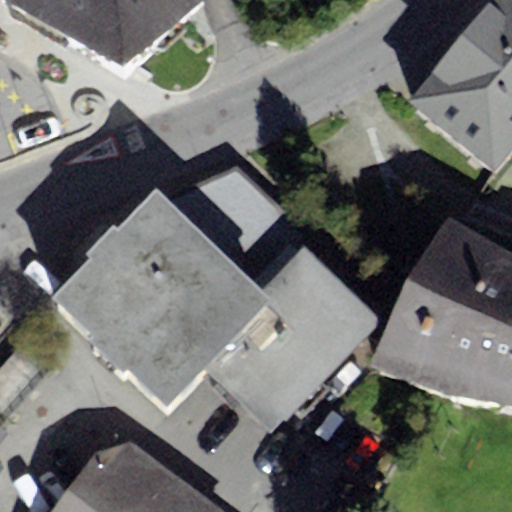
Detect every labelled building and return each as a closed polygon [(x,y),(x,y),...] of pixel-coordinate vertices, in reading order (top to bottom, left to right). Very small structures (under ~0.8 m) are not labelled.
[(5,0),(40,20),(122,67),(204,0),(5,0)] [(511,0),(488,0),(410,103),(498,170),(511,151),(511,0)] [(166,403),(200,366),(306,250),(317,237),(239,166),(173,202),(156,186),(53,299),(166,403)] [(511,252),(449,215),(368,367),(457,399),(511,407),(511,252)] [(383,320),(306,250),(200,366),(277,436),(383,320)] [(0,444),(10,432),(0,425),(0,444)] [(97,453),(53,511),(223,511),(131,444),(97,453)]
